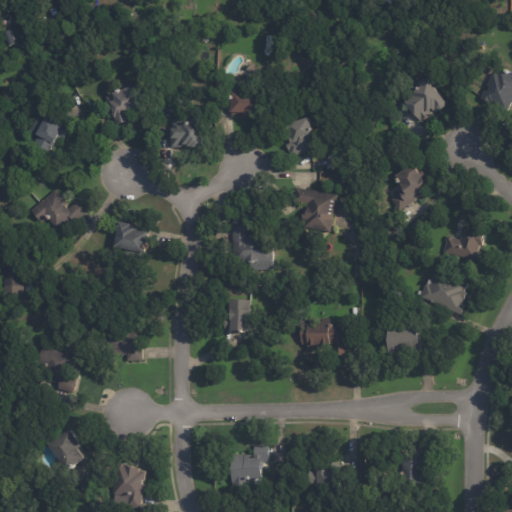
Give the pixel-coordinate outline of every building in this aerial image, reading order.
[(9,15),(9,24),(1,24),(1,14),(9,15)] [(10,29),(14,41),(8,44),(4,32),(10,29)] [(60,56),(55,49),(60,46),(64,52),(60,56)] [(511,104),(510,108),(496,101),(495,103),(483,97),(487,89),(491,91),(497,79),(499,80),(505,68),(511,71),(511,104)] [(451,101),(450,106),(447,108),(443,108),(442,107),(438,110),(437,108),(434,110),(435,112),(427,119),(426,119),(424,120),(406,97),(416,89),(418,89),(419,91),(427,85),(426,84),(426,80),(429,77),(433,78),(451,101)] [(134,113),(135,120),(122,124),(120,117),(119,117),(115,103),(111,104),(109,96),(111,94),(117,93),(116,92),(141,85),(148,109),(134,113)] [(250,116),(247,116),(248,114),(233,114),(234,110),(235,110),(235,95),(238,95),(238,90),(267,91),(266,117),(254,117),(254,116),(250,116)] [(58,119),(68,124),(67,125),(73,128),(66,140),(61,137),(58,143),(51,140),(47,148),(36,143),(41,134),(41,133),(34,129),(40,118),(47,122),(51,115),(58,119)] [(173,143),(173,138),(174,138),(174,118),(187,118),(187,122),(197,122),(197,118),(199,115),(204,115),(206,118),(206,144),(189,145),(189,146),(173,147),(173,143)] [(315,121),(323,145),(309,150),(309,151),(293,156),(288,143),(295,140),(289,125),(313,116),(315,121)] [(421,173),(429,186),(425,189),(426,191),(414,198),(415,200),(398,211),(390,199),(401,192),(402,193),(406,190),(397,176),(416,164),(421,173)] [(301,187),(340,195),(333,231),(307,226),(311,204),(295,201),(298,187),(301,187)] [(67,199),(71,203),(68,205),(70,208),(80,201),(89,212),(77,222),(73,218),(67,222),(66,222),(60,227),(50,216),(43,221),(33,210),(59,188),(60,190),(59,191),(60,192),(60,191),(66,197),(64,199),(64,200),(66,198),(67,199)] [(476,202),(483,211),(472,221),(463,210),(464,210),(460,205),(470,196),(476,202)] [(262,235),(262,238),(265,238),(265,235),(275,235),(275,269),(244,269),(244,263),(235,263),(235,219),(250,218),(250,235),(262,235)] [(151,230),(152,230),(148,251),(117,245),(122,220),(134,222),(134,224),(141,225),(140,228),(151,230)] [(467,226),(489,232),(485,245),(482,244),(477,260),(446,251),(449,241),(448,240),(449,236),(452,235),(455,236),(456,238),(464,240),(465,234),(464,231),(465,225),(467,226)] [(26,271),(26,294),(6,294),(6,265),(26,265),(26,271)] [(469,295),(466,303),(468,304),(464,314),(437,303),(437,302),(423,296),(429,283),(431,284),(437,269),(471,283),(467,291),(470,293),(469,295)] [(245,332),(234,331),(234,329),(227,329),(227,319),(230,319),(231,299),(252,300),(252,310),(255,310),(254,332),(245,332)] [(350,349),(350,354),(335,354),(335,347),(311,348),(311,344),(304,344),(303,325),(325,324),(325,319),(333,318),(333,322),(349,322),(350,349)] [(145,346),(145,358),(133,359),(133,351),(119,352),(118,329),(132,328),(132,330),(139,330),(139,344),(145,344),(145,346)] [(423,335),(423,348),(416,348),(416,352),(404,352),(404,354),(391,354),(391,328),(423,328),(423,335)] [(74,390),(50,385),(55,364),(41,361),(44,345),(76,352),(72,370),(69,369),(68,374),(79,377),(76,391),(74,390)] [(86,457),(70,468),(52,442),(74,427),(81,438),(80,438),(84,444),(81,446),(86,452),(87,451),(89,455),(86,457)] [(271,447),(271,460),(264,460),(264,476),(250,477),(250,485),(234,486),(233,453),(257,453),(256,444),(270,444),(271,447)] [(423,452),(438,452),(437,466),(426,465),(426,471),(428,471),(428,476),(425,476),(425,482),(409,481),(410,458),(422,458),(422,452),(423,452)] [(344,466),(349,466),(349,486),(311,486),(311,468),(321,468),(321,466),(332,466),(332,460),(341,460),(341,466),(344,466)] [(145,483),(142,507),(122,504),(123,493),(114,492),(117,468),(123,469),(124,462),(132,463),(132,465),(142,466),(142,469),(148,469),(146,478),(145,478),(144,482),(145,483)]
